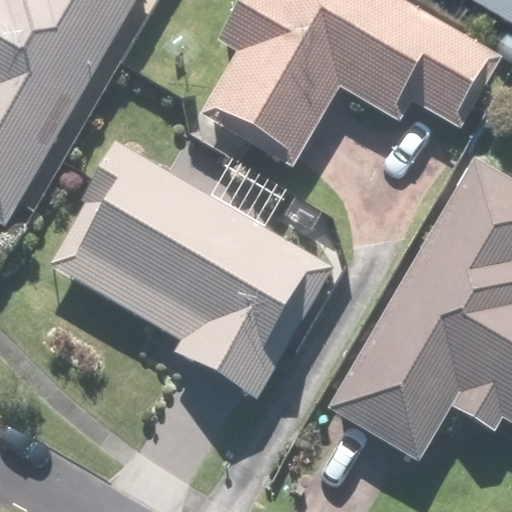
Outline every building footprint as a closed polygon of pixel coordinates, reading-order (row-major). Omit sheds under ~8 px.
[(0,0),(0,235),(0,236),(137,0),(0,0)] [(497,67),(380,0),(241,0),(213,50),(233,61),(196,124),(287,176),(335,95),(395,131),(407,110),(456,138),(497,67)] [(511,0),(480,0),(511,18),(511,0)] [(328,277),(110,152),(77,209),(82,212),(46,274),(177,349),(170,361),(252,409),(328,277)] [(511,195),(468,170),(323,418),(413,471),(445,417),(488,442),(496,427),(511,436),(511,195)]
